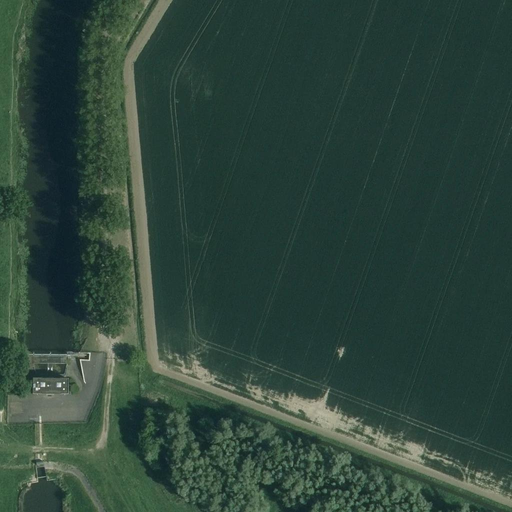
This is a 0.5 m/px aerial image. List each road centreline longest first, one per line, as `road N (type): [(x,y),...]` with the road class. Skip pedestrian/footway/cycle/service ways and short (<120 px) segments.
road 1 (track): [(162,0),(124,76),(152,367),(511,506)]
road 2 (unclassified): [(102,353),(103,49),(119,0)]
road 3 (track): [(0,448),(100,444),(109,367),(104,332)]
road 4 (track): [(126,376),(132,454),(164,511)]
